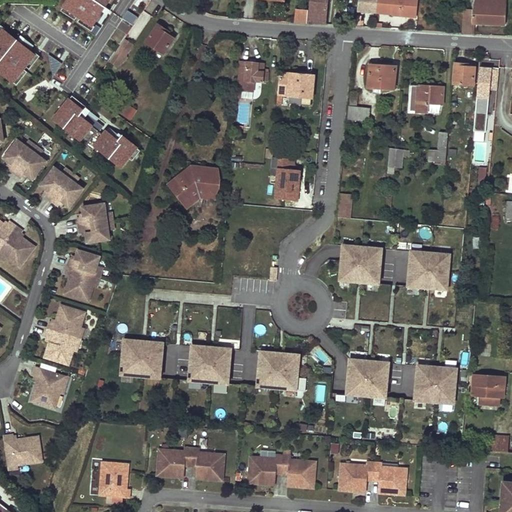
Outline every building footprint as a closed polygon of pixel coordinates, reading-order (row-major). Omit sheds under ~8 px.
[(68,0),(64,7),(79,16),(81,18),(93,26),(94,25),(103,11),(105,7),(110,0),(68,0)] [(309,0),(309,11),(307,23),(326,25),(329,0),(309,0)] [(358,0),(358,11),(377,13),(377,0),(358,0)] [(377,0),(377,13),(392,14),(392,15),(416,17),(417,0),(377,0)] [(472,35),(474,23),(505,24),(506,0),(473,0),(473,10),(464,9),(463,14),(465,14),(463,34),(472,35)] [(79,16),(64,7),(62,11),(76,20),(79,16)] [(295,23),(307,23),(309,11),(297,9),(295,23)] [(134,25),(139,17),(129,10),(123,18),(134,25)] [(144,11),(131,35),(138,39),(151,15),(144,11)] [(94,25),(93,26),(81,18),(78,22),(92,31),(95,26),(94,25)] [(102,28),(96,24),(95,26),(92,31),(91,32),(96,36),(102,28)] [(163,54),(174,38),(167,34),(169,31),(158,24),(146,42),(163,54)] [(0,71),(13,82),(23,69),(25,66),(34,55),(34,54),(20,44),(17,41),(3,30),(0,33),(0,71)] [(133,44),(125,39),(109,61),(117,67),(133,44)] [(34,54),(34,55),(25,66),(29,69),(40,56),(35,53),(34,54)] [(50,53),(52,76),(62,63),(50,53)] [(263,82),(265,64),(256,63),(250,62),(240,62),(237,90),(254,91),(255,81),(263,82)] [(370,62),(368,87),(374,88),(381,88),(394,89),(396,67),(384,66),(384,63),(370,62)] [(468,65),(455,63),(453,84),(473,86),(475,68),(467,67),(468,65)] [(474,131),(485,132),(489,97),(488,97),(491,69),(480,68),(474,131)] [(23,69),(13,82),(16,85),(27,72),(23,69)] [(291,96),(312,98),(314,76),(305,75),(301,74),(281,73),(279,94),(278,94),(277,105),(281,105),(282,95),(291,96)] [(411,88),(410,112),(428,113),(428,112),(428,104),(441,105),(443,105),(444,87),(417,86),(417,88),(411,88)] [(352,92),(349,119),(369,121),(370,109),(356,107),(358,92),(352,92)] [(80,116),(85,120),(88,116),(90,117),(91,115),(88,113),(90,111),(86,108),(87,107),(72,95),(69,99),(84,111),(80,116)] [(130,159),(138,148),(125,138),(121,143),(119,141),(108,133),(105,136),(85,120),(80,116),(84,111),(69,99),(53,118),(94,151),(97,147),(123,168),(130,159)] [(428,104),(428,112),(439,112),(441,105),(428,104)] [(136,111),(131,108),(125,116),(131,120),(136,111)] [(428,161),(446,163),(448,133),(440,132),(438,151),(429,150),(428,161)] [(27,176),(32,180),(46,162),(39,157),(40,155),(33,149),(25,143),(23,145),(16,140),(3,158),(8,162),(11,164),(9,167),(7,169),(21,179),(22,177),(24,174),(27,176)] [(27,140),(25,143),(33,149),(35,146),(27,140)] [(42,152),(35,146),(33,149),(40,155),(42,152)] [(142,151),(138,148),(130,159),(134,162),(142,151)] [(403,157),(410,157),(410,151),(391,148),(389,166),(395,167),(396,156),(403,157)] [(395,167),(403,168),(403,157),(396,156),(395,167)] [(293,170),(294,159),(271,157),(270,168),(279,169),(278,184),(276,183),(274,199),(297,201),(298,190),(296,189),(296,184),(298,185),(300,170),(293,170)] [(54,168),(40,186),(46,190),(48,192),(46,195),(45,197),(58,206),(59,204),(62,202),(64,204),(70,208),(83,190),(76,184),(77,182),(70,177),(62,171),(61,173),(54,168)] [(70,177),(72,174),(64,168),(62,171),(70,177)] [(184,205),(199,193),(217,195),(217,191),(220,188),(221,180),(219,176),(219,169),(197,168),(197,171),(190,171),(183,176),(182,174),(176,179),(179,183),(173,188),(177,193),(175,195),(184,205)] [(189,168),(182,174),(183,176),(190,171),(197,171),(197,168),(189,168)] [(276,176),(276,183),(278,184),(279,169),(270,168),(270,175),(276,176)] [(487,169),(479,169),(478,182),(485,183),(487,169)] [(70,177),(77,182),(80,180),(72,174),(70,177)] [(168,185),(175,195),(177,193),(173,188),(179,183),(176,179),(168,185)] [(184,205),(186,209),(200,197),(217,199),(217,195),(199,193),(184,205)] [(340,193),(338,217),(341,217),(349,218),(351,218),(353,195),(340,193)] [(476,207),(484,208),(485,201),(476,200),(476,207)] [(104,203),(82,207),(83,213),(83,216),(80,217),(77,217),(80,234),(82,233),(86,233),(86,236),(87,243),(110,239),(108,231),(111,230),(109,221),(108,211),(106,212),(104,203)] [(457,218),(456,226),(465,226),(465,218),(457,218)] [(20,267),(35,247),(22,238),(19,236),(22,233),(23,231),(10,221),(8,223),(6,226),(3,224),(0,221),(0,252),(7,258),(20,267)] [(382,249),(343,245),(339,280),(378,284),(382,249)] [(100,257),(79,250),(77,256),(76,260),(72,259),(70,258),(65,274),(67,274),(71,275),(70,279),(65,294),(89,301),(94,286),(97,275),(100,266),(98,266),(100,257)] [(450,255),(411,251),(407,287),(446,291),(450,255)] [(85,313),(61,306),(57,320),(56,324),(52,323),(50,322),(45,338),(47,338),(50,339),(49,343),(45,358),(69,365),(73,350),(77,339),(80,328),(85,313)] [(159,378),(162,343),(123,340),(120,375),(159,378)] [(230,348),(191,345),(188,381),(227,384),(230,348)] [(298,354),(259,351),(256,386),(295,389),(298,354)] [(388,361),(348,358),(346,394),(385,397),(388,361)] [(456,367),(416,364),(414,399),(453,402),(456,367)] [(59,394),(65,377),(35,368),(33,376),(35,377),(38,378),(37,381),(31,401),(55,409),(59,394)] [(504,397),(505,377),(477,376),(476,396),(485,396),(484,405),(499,406),(500,397),(504,397)] [(65,377),(59,394),(63,395),(68,378),(65,377)] [(317,402),(324,402),(325,384),(318,384),(317,402)] [(249,422),(248,430),(263,431),(264,423),(249,422)] [(4,436),(9,467),(17,465),(42,462),(38,437),(17,440),(14,441),(13,437),(13,435),(4,436)] [(495,452),(507,453),(508,438),(490,437),(490,452),(495,452)] [(331,443),(331,452),(338,452),(339,443),(331,443)] [(197,467),(196,475),(208,476),(208,480),(223,481),(225,454),(215,453),(215,457),(198,456),(199,452),(199,448),(185,447),(185,451),(185,454),(168,453),(168,450),(159,449),(157,476),(172,477),(172,473),(184,474),(184,466),(197,467)] [(262,480),(274,481),(275,473),(288,474),(287,482),(299,483),(299,487),(313,488),(316,461),(306,460),(306,464),(289,463),(289,459),(290,455),(276,454),(276,458),(276,462),(259,460),(259,457),(250,456),(248,483),(262,484),(262,480)] [(379,481),(378,489),(390,490),(390,494),(404,495),(406,468),(397,467),(397,471),(380,470),(380,466),(380,462),(374,462),(367,461),(367,465),(366,468),(349,467),(350,464),(340,463),(338,490),(353,491),(353,487),(365,488),(366,480),(379,481)] [(128,464),(102,462),(101,471),(104,472),(103,487),(100,486),(99,495),(129,497),(130,490),(126,490),(123,490),(124,479),(127,480),(128,464)] [(511,511),(511,487),(503,487),(502,502),(505,503),(504,511),(511,511)] [(7,511),(8,510),(0,503),(0,511),(7,511)]
